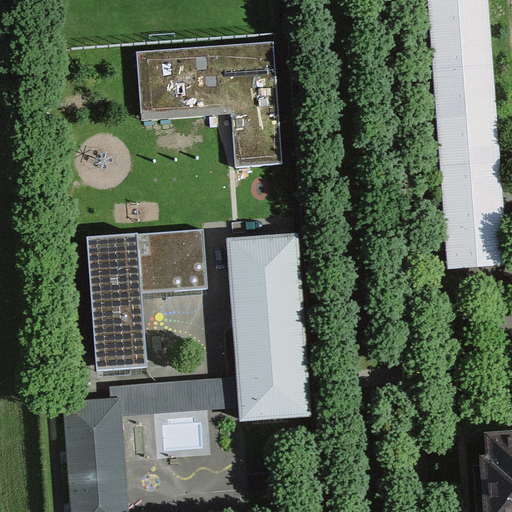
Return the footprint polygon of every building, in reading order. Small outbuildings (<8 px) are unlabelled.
[(431,0),(449,244),(450,244),(452,267),(503,263),(497,185),(498,185),(484,0),(431,0)] [(141,114),(230,108),(235,168),(282,164),(273,42),(136,52),(141,114)] [(173,291),(208,289),(203,230),(87,238),(96,371),(147,368),(141,285),(173,282),(173,291)] [(300,301),(295,238),(230,243),(240,379),(215,381),(216,395),(241,393),(243,419),(308,414),(300,301)] [(65,405),(73,511),(126,511),(118,401),(65,405)] [(511,511),(511,438),(490,440),(491,462),(485,463),(488,511),(511,511)]
